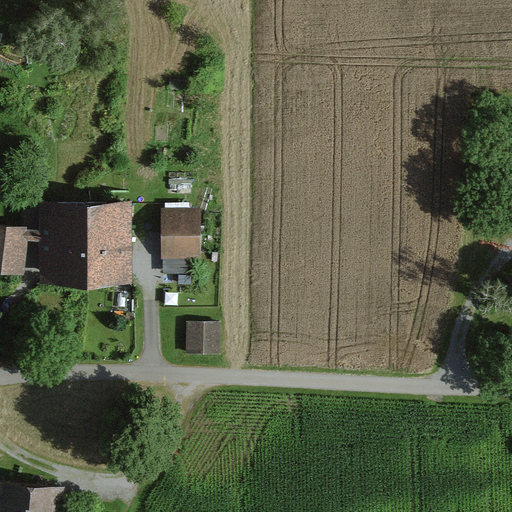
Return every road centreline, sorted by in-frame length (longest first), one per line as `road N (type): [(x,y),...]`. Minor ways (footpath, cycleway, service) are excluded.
road 1 (track): [(511,388),(197,375)]
road 2 (track): [(197,375),(0,376)]
road 3 (track): [(129,511),(167,454),(197,375)]
